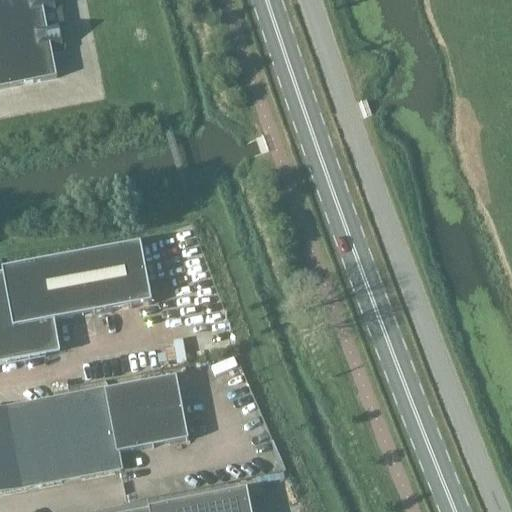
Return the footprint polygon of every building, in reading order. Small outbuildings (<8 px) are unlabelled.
[(0,0),(0,90),(56,79),(50,49),(61,47),(51,0),(0,0)] [(0,365),(55,356),(57,341),(54,325),(151,306),(140,247),(0,272),(0,365)] [(169,348),(152,352),(156,368),(173,365),(169,348)] [(45,404),(0,412),(0,494),(120,471),(116,456),(187,442),(175,380),(102,394),(45,404)] [(278,476),(263,479),(265,489),(280,487),(278,476)] [(249,511),(246,492),(146,511),(249,511)]
